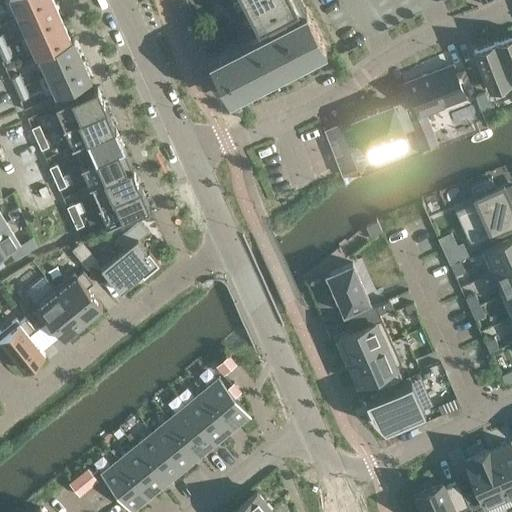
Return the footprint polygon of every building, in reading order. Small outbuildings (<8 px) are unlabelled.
[(52,0),(10,0),(18,16),(53,0),(52,0)] [(53,0),(18,16),(27,36),(62,20),(53,0)] [(244,0),(258,26),(267,21),(270,26),(208,58),(229,98),(326,48),(305,8),(287,18),(284,12),(297,6),(294,0),(244,0)] [(70,39),(62,20),(27,36),(36,56),(73,39),(73,38),(70,39)] [(511,35),(496,42),(510,80),(511,83),(511,35)] [(82,59),(73,39),(36,56),(38,55),(47,74),(82,59)] [(496,42),(473,50),(488,88),(510,80),(496,42)] [(6,45),(0,47),(0,56),(2,60),(11,56),(6,45)] [(56,95),(91,80),(82,59),(47,74),(56,95)] [(466,99),(465,97),(470,95),(464,78),(458,80),(453,67),(407,85),(420,117),(466,99)] [(19,74),(10,78),(14,89),(24,85),(19,74)] [(24,85),(14,89),(19,100),(28,96),(24,85)] [(97,86),(55,105),(64,125),(64,126),(106,107),(97,86)] [(479,104),(488,101),(484,90),(474,93),(479,104)] [(340,123),(325,129),(343,174),(357,168),(352,154),(365,149),(364,147),(404,132),(393,103),(378,109),(378,108),(376,109),(376,110),(369,112),(367,113),(352,119),(355,126),(343,131),(340,123)] [(63,126),(63,127),(64,127),(72,145),(71,145),(71,146),(72,146),(74,145),(115,127),(115,126),(114,126),(111,119),(106,108),(107,108),(106,107),(64,126),(64,125),(63,126)] [(411,122),(421,149),(437,143),(426,116),(411,122)] [(39,124),(31,127),(36,138),(44,135),(39,124)] [(124,146),(115,127),(74,145),(82,164),(83,165),(124,146)] [(44,135),(36,138),(41,149),(49,145),(44,135)] [(81,165),(80,166),(81,167),(81,166),(89,184),(89,185),(89,186),(90,185),(90,186),(91,185),(91,184),(133,166),(132,165),(129,158),(124,148),(124,147),(124,146),(83,165),(82,164),(81,165)] [(49,168),(54,178),(61,175),(56,165),(49,168)] [(133,166),(91,184),(91,185),(100,204),(142,186),(136,179),(133,167),(133,166)] [(61,175),(54,178),(59,188),(66,185),(62,175),(61,175)] [(491,234),(511,224),(511,187),(506,190),(503,183),(474,197),(477,204),(460,212),(472,239),(490,232),(491,234)] [(98,205),(98,206),(99,206),(107,224),(106,225),(107,225),(151,206),(150,205),(149,205),(141,187),(142,187),(142,186),(100,204),(98,205)] [(67,208),(72,217),(72,218),(78,215),(74,205),(67,208)] [(17,208),(8,214),(11,219),(20,213),(18,208),(17,208)] [(72,218),(71,218),(76,229),(83,226),(78,215),(72,218)] [(148,230),(139,218),(115,237),(123,248),(101,266),(120,289),(156,260),(139,238),(148,230)] [(0,256),(8,251),(19,244),(5,222),(0,225),(0,256)] [(19,244),(8,251),(13,259),(36,245),(32,236),(19,244)] [(511,236),(480,250),(491,273),(511,263),(511,236)] [(462,244),(444,252),(450,264),(468,256),(463,244),(462,244)] [(88,252),(79,259),(88,269),(97,261),(89,251),(88,252)] [(461,259),(451,264),(456,275),(466,271),(461,259)] [(327,275),(343,310),(344,312),(346,312),(346,311),(370,300),(352,262),(328,272),(326,273),(327,275)] [(511,263),(491,273),(500,295),(511,289),(511,263)] [(83,270),(57,290),(83,322),(102,306),(87,287),(93,282),(83,270)] [(511,289),(500,295),(510,316),(505,318),(506,319),(511,315),(511,289)] [(48,319),(63,338),(83,322),(57,290),(32,311),(42,323),(48,319)] [(475,293),(466,297),(470,308),(480,304),(475,293)] [(390,298),(377,304),(380,312),(394,306),(390,298)] [(414,302),(404,306),(407,313),(417,309),(414,302)] [(353,330),(338,337),(348,360),(392,340),(376,304),(347,317),(353,330)] [(480,304),(470,308),(475,319),(484,315),(480,304)] [(26,318),(20,322),(19,321),(0,336),(0,339),(24,369),(45,353),(30,335),(36,330),(26,318)] [(494,337),(485,341),(490,352),(499,348),(494,337)] [(392,340),(348,360),(358,382),(374,375),(379,388),(403,378),(397,366),(402,363),(392,340)] [(229,357),(218,367),(225,375),(237,365),(230,356),(229,357)] [(511,368),(502,373),(506,383),(511,379),(511,368)] [(202,391),(233,429),(250,415),(219,377),(202,391)] [(411,379),(365,399),(373,416),(384,427),(424,409),(411,379)] [(185,404),(216,443),(233,429),(202,391),(185,404)] [(441,404),(445,413),(458,407),(454,398),(441,404)] [(216,443),(185,404),(168,418),(199,456),(216,443)] [(151,432),(182,470),(199,456),(168,418),(151,432)] [(135,445),(166,483),(182,470),(151,432),(135,445)] [(488,449),(487,449),(507,493),(511,490),(511,444),(511,441),(489,451),(488,449)] [(166,483),(135,445),(118,459),(149,497),(166,483)] [(487,449),(464,459),(477,489),(464,495),(469,506),(472,511),(488,511),(489,511),(485,503),(507,493),(487,449)] [(149,497),(118,459),(100,473),(131,511),(149,497)] [(87,470),(69,485),(79,498),(97,482),(88,471),(87,470)] [(441,482),(415,494),(423,511),(456,511),(469,506),(464,495),(458,480),(443,487),(441,482)] [(257,491),(230,511),(270,511),(272,510),(257,491)]
